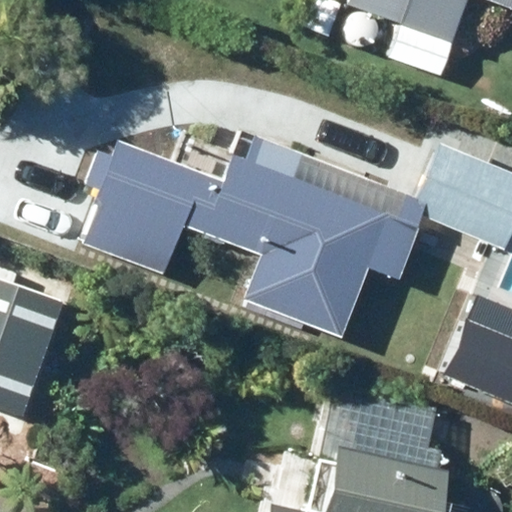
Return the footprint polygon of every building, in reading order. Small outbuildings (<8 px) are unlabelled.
[(370,23),(359,52),(385,61),(396,32),(431,45),(446,0),(462,0),(495,12),(499,0),(328,0),(326,7),(370,23)] [(277,166),(228,148),(218,173),(175,157),(115,134),(107,150),(87,142),(77,171),(87,176),(85,182),(95,186),(77,237),(152,264),(171,215),(254,246),(236,290),(328,326),(355,258),(387,269),(389,263),(405,216),(387,209),(396,186),(285,143),(277,166)] [(511,169),(430,135),(402,200),(494,240),(511,197),(511,169)] [(511,306),(499,344),(511,348),(511,306)] [(296,511),(406,511),(415,474),(406,471),(412,441),(341,425),(334,455),(310,450),(296,511)]
